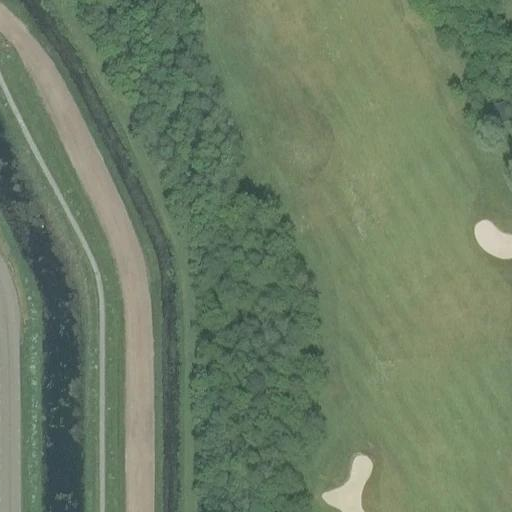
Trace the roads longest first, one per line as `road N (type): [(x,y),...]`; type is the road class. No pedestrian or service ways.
road 1 (track): [(0,20),(21,33),(125,242),(142,327),(141,511)]
road 2 (unclassified): [(19,511),(19,326),(0,259)]
